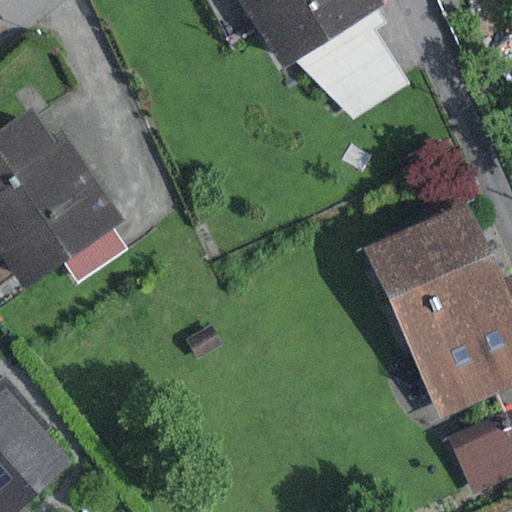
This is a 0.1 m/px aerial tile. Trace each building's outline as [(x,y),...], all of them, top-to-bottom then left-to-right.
[(247,0),(288,62),(382,0),(247,0)] [(32,111),(0,133),(0,239),(28,281),(67,254),(85,280),(135,246),(65,144),(57,149),(32,111)] [(466,207),(375,248),(449,410),(511,381),(511,266),(496,273),(466,207)] [(12,511),(67,460),(0,391),(0,511),(12,511)] [(511,411),(456,437),(482,493),(511,479),(511,411)]
